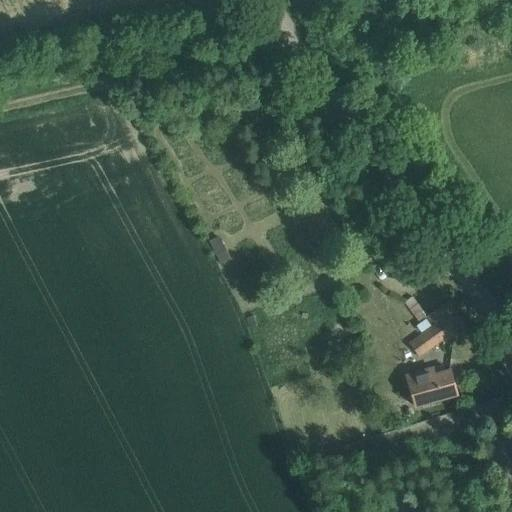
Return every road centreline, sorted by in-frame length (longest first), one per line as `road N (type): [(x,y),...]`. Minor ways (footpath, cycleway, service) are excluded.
road 1 (unclassified): [(511,342),(273,0)]
road 2 (unknown): [(0,98),(300,43)]
